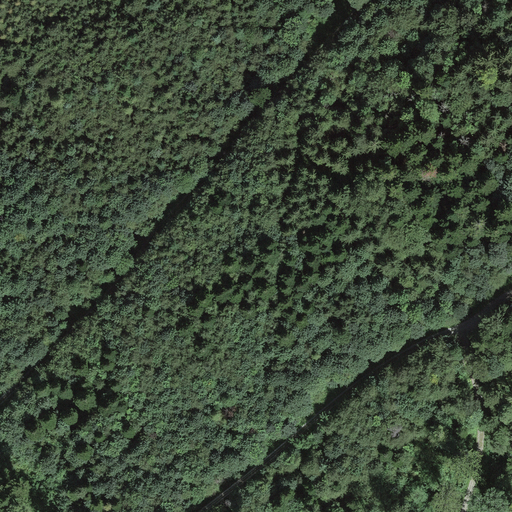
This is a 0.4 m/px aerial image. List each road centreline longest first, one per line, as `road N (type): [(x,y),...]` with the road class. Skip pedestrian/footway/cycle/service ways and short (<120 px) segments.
road 1 (track): [(368,0),(0,401)]
road 2 (track): [(203,511),(368,376),(441,335),(467,332),(511,289)]
road 3 (track): [(467,332),(483,416),(460,511)]
